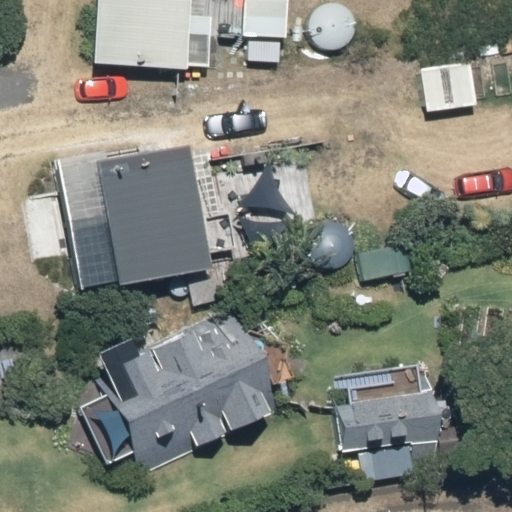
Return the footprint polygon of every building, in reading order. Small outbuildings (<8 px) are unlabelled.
[(95,0),(92,69),(186,74),(189,0),(95,0)] [(344,54),(342,0),(303,0),(300,0),(301,55),(344,54)] [(473,67),(411,69),(412,115),(474,113),(473,67)] [(209,275),(188,155),(95,170),(116,292),(209,275)] [(365,285),(408,277),(401,247),(360,255),(365,285)] [(274,405),(236,319),(97,379),(134,467),(274,405)] [(431,402),(338,415),(344,454),(436,441),(431,402)]
